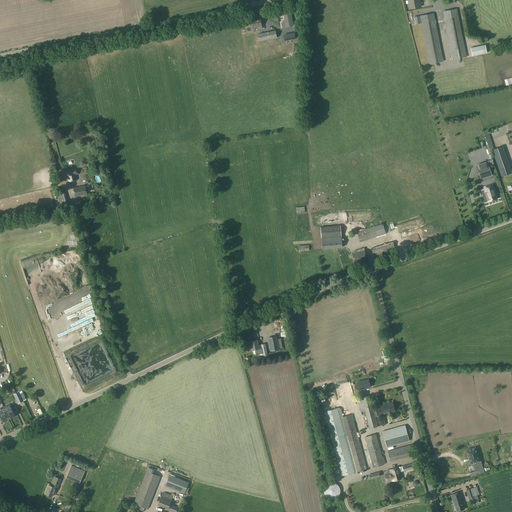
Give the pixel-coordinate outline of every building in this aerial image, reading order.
[(409,4),(410,8),(420,6),(418,0),(407,0),(408,4),(409,4)] [(452,60),(467,57),(457,8),(443,11),(452,60)] [(286,21),(282,22),(283,26),(293,25),(291,13),(285,14),(286,21)] [(443,61),(434,13),(413,17),(414,25),(421,23),(429,64),(443,61)] [(260,19),(252,21),(253,27),(257,26),(258,29),(262,28),(260,19)] [(274,38),(277,37),(275,30),(258,34),(260,41),(270,39),(274,38)] [(469,45),(470,53),(485,50),(484,41),(469,45)] [(99,149),(96,150),(96,146),(89,147),(90,156),(91,156),(99,154),(99,149)] [(503,146),(493,149),(502,175),(511,172),(503,146)] [(491,175),(488,166),(478,169),(481,178),(491,175)] [(77,170),(67,172),(69,182),(77,180),(76,174),(78,174),(77,170)] [(85,185),(73,188),(75,197),(77,196),(86,195),(87,194),(85,185)] [(496,186),(488,188),(493,202),(501,199),(496,186)] [(64,190),(56,192),(61,212),(69,210),(64,190)] [(383,224),(357,232),(360,242),(386,234),(383,224)] [(341,226),(320,227),(322,249),(342,248),(341,226)] [(392,239),(370,246),(373,255),(395,248),(392,239)] [(346,246),(342,251),(350,256),(353,250),(346,246)] [(364,249),(352,253),(355,263),(367,259),(364,249)] [(74,346),(87,341),(85,335),(65,342),(66,344),(72,342),(74,346)] [(270,351),(278,349),(276,336),(268,338),(270,351)] [(259,344),(258,344),(257,340),(251,342),(252,350),(255,350),(256,355),(263,354),(264,358),(268,358),(265,344),(259,345),(259,344)] [(368,379),(356,382),(358,390),(370,387),(368,379)] [(19,392),(14,394),(18,404),(23,401),(19,392)] [(361,398),(357,399),(361,412),(363,412),(364,416),(366,415),(369,429),(378,427),(375,417),(378,417),(376,411),(374,411),(370,396),(361,398)] [(381,409),(376,410),(378,417),(383,415),(395,411),(392,403),(380,407),(381,409)] [(11,408),(9,409),(7,405),(4,407),(9,419),(15,416),(11,408)] [(9,419),(4,407),(0,409),(2,411),(0,411),(0,414),(3,421),(9,419)] [(338,408),(324,412),(342,476),(367,470),(352,415),(344,417),(341,409),(338,408)] [(405,426),(382,432),(387,448),(409,441),(405,426)] [(376,434),(365,437),(373,468),(384,465),(376,434)] [(413,455),(410,445),(388,451),(390,461),(413,455)] [(479,461),(475,448),(466,450),(471,463),(473,463),(474,465),(473,465),(475,471),(479,470),(477,464),(476,462),(479,461)] [(413,463),(402,466),(404,472),(411,470),(412,472),(415,471),(414,469),(415,469),(413,463)] [(390,474),(385,475),(387,483),(392,481),(392,482),(402,479),(399,468),(390,470),(390,474)] [(147,471),(134,503),(148,509),(161,477),(160,476),(149,472),(147,471)] [(170,475),(166,486),(184,493),(188,483),(170,475)] [(49,485),(45,494),(52,497),(54,493),(55,494),(61,480),(55,477),(51,486),(49,485)] [(466,490),(468,499),(469,503),(478,499),(477,496),(482,494),(479,486),(466,490)] [(460,493),(451,495),(454,506),(455,506),(457,511),(464,510),(463,506),(462,503),(463,503),(460,493)] [(170,504),(172,500),(161,496),(158,504),(168,508),(168,510),(172,511),(176,511),(177,511),(178,508),(178,507),(170,504)]
